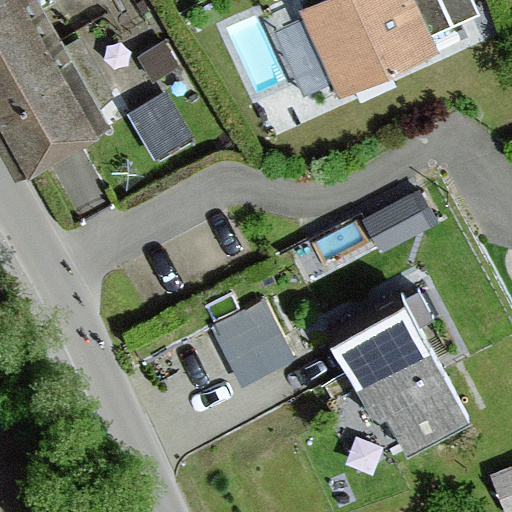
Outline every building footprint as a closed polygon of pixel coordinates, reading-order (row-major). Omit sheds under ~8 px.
[(0,0),(0,125),(28,176),(111,130),(39,0),(0,0)] [(322,0),(292,15),(334,102),(433,55),(427,43),(474,21),(463,0),(322,0)] [(194,141),(165,92),(127,114),(155,163),(194,141)] [(420,237),(407,208),(364,227),(378,256),(420,237)] [(215,314),(243,371),(295,345),(268,288),(215,314)] [(473,421),(405,299),(334,338),(380,422),(392,416),(413,454),(473,421)] [(511,511),(511,472),(490,481),(502,511),(511,511)]
